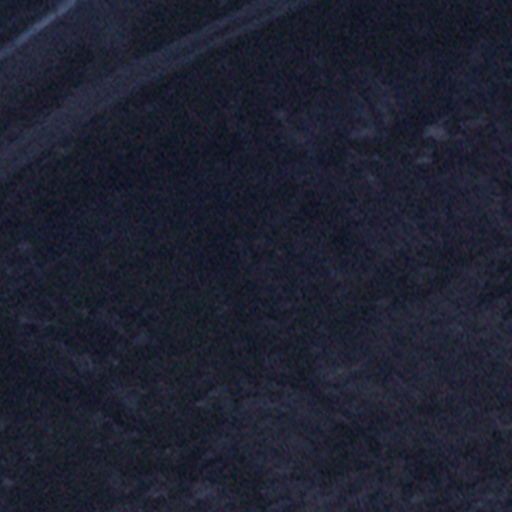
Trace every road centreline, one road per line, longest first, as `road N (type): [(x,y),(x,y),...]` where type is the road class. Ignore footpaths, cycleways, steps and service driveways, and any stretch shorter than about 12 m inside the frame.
road 1 (track): [(290,0),(175,56),(0,168)]
road 2 (primary): [(0,124),(157,0)]
